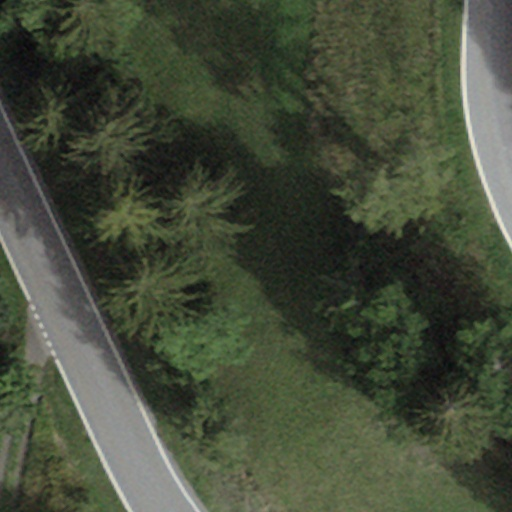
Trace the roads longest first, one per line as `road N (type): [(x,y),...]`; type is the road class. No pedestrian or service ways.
road 1 (tertiary): [(165,511),(0,168)]
road 2 (tertiary): [(494,0),(495,83),(511,165)]
